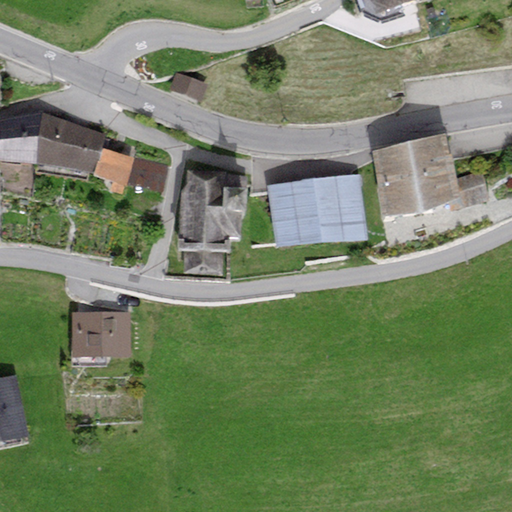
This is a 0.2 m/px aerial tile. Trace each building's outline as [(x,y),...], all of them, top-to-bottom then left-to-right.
[(415,0),(369,0),(375,14),(415,0)] [(208,85),(176,73),(170,91),(201,103),(208,85)] [(0,118),(0,160),(35,163),(92,173),(126,186),(126,185),(134,158),(102,148),(106,134),(41,111),(0,118)] [(447,134),(372,151),(386,214),(447,201),(461,197),(457,178),(447,134)] [(167,167),(134,158),(126,185),(162,193),(167,167)] [(222,171),(187,171),(187,184),(181,191),(179,250),(183,251),(223,252),(230,253),(229,238),(241,238),(241,213),(247,213),(248,178),(222,172),(222,171)] [(479,173),(457,178),(461,197),(447,201),(450,212),(487,201),(479,173)] [(358,176),(268,186),(276,248),(366,237),(358,176)] [(223,252),(183,251),(183,274),(223,275),(223,252)] [(130,313),(71,314),(72,358),(130,357),(130,313)] [(15,375),(0,378),(0,441),(28,436),(15,375)]
